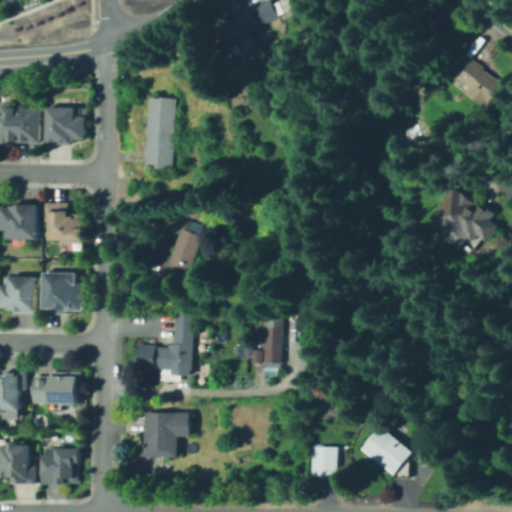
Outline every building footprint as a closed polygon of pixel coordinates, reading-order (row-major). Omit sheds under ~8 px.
[(227,45),(214,26),(247,4),(253,12),(259,8),(256,3),(260,0),(270,0),(278,11),(227,45)] [(468,56),(511,88),(498,108),(454,76),(468,56)] [(148,93),(178,96),(173,166),(143,164),(148,93)] [(0,100),(8,100),(8,104),(22,104),(22,107),(42,107),(42,138),(8,138),(8,139),(0,139),(0,100)] [(74,103),(74,105),(88,105),(88,135),(74,135),(74,140),(48,140),(48,103),(74,103)] [(451,184),(475,202),(479,197),(495,210),(488,218),(497,225),(486,239),(477,232),(472,237),(467,233),(458,245),(436,227),(440,222),(428,213),(451,184)] [(70,199),(70,210),(85,210),(85,240),(63,240),(63,237),(52,237),(52,223),(46,223),(46,199),(70,199)] [(41,201),(41,236),(29,236),(29,237),(6,237),(6,228),(1,228),(1,205),(16,205),(16,201),(41,201)] [(206,232),(185,289),(153,277),(160,257),(166,260),(178,225),(184,227),(187,218),(203,224),(200,230),(206,232)] [(77,269),(77,278),(83,278),(83,306),(68,306),(68,310),(45,309),(46,269),(77,269)] [(38,273),(38,310),(9,310),(9,304),(0,304),(0,282),(4,282),(4,275),(9,275),(9,273),(38,273)] [(191,341),(191,371),(168,371),(168,366),(138,366),(138,342),(168,342),(168,341),(174,341),(174,311),(191,311),(191,341)] [(281,311),(281,366),(262,366),(262,361),(251,361),(251,347),(262,347),(262,311),(281,311)] [(233,345),(242,346),(242,354),(233,354),(233,345)] [(66,401),(66,404),(36,404),(36,373),(51,373),(51,368),(81,368),(81,401),(66,401)] [(27,369),(27,389),(21,389),(21,410),(0,410),(0,373),(8,373),(8,369),(27,369)] [(178,456),(144,455),(144,408),(190,408),(190,434),(178,434),(178,456)] [(362,446),(380,424),(413,450),(394,473),(362,446)] [(19,440),(19,443),(32,443),(32,463),(36,463),(36,481),(14,481),(14,476),(0,475),(0,443),(8,443),(8,440),(19,440)] [(337,445),(310,444),(309,474),(336,475),(337,445)] [(79,480),(42,480),(42,453),(47,453),(47,446),(83,446),(83,460),(79,460),(79,480)]
